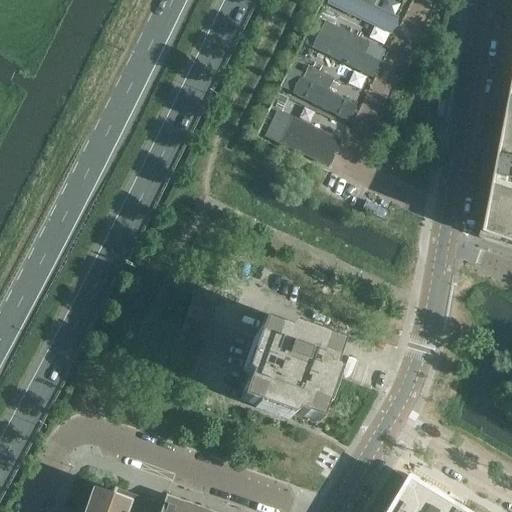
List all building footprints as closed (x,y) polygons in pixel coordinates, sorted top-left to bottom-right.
[(329,0),(328,4),(388,34),(389,31),(392,30),(395,23),(394,21),(395,19),(367,5),(369,0),(329,0)] [(333,40),(338,29),(325,23),(320,33),(333,40)] [(320,33),(313,49),(369,76),(377,61),(364,55),(369,45),(338,29),(333,40),(320,33)] [(313,49),(320,33),(312,30),(305,45),(313,49)] [(333,79),(308,67),(293,95),(345,120),(352,105),(326,92),(333,79)] [(511,110),(499,188),(498,188),(483,241),(511,249),(511,110)] [(279,144),(291,119),(276,111),(263,137),(279,144)] [(339,141),(291,119),(279,144),(327,166),(339,141)] [(197,283),(193,295),(217,304),(221,291),(197,283)] [(193,295),(189,307),(213,315),(217,304),(193,295)] [(189,307),(185,318),(209,327),(213,315),(189,307)] [(185,318),(181,329),(205,338),(209,327),(185,318)] [(250,370),(239,401),(284,417),(286,412),(317,423),(334,377),(329,375),(340,344),(293,328),(291,333),(261,322),(245,368),(250,370)] [(181,329),(177,341),(201,350),(205,338),(181,329)] [(177,341),(173,352),(197,361),(201,350),(177,341)] [(173,352),(169,363),(193,372),(197,361),(173,352)] [(169,363),(165,375),(189,384),(193,372),(169,363)] [(406,480),(386,511),(452,511),(443,506),(444,503),(406,480)] [(93,489),(84,511),(124,511),(131,495),(113,488),(112,491),(111,490),(109,495),(93,489)] [(131,495),(124,511),(136,511),(141,498),(131,495)] [(204,511),(164,497),(161,506),(159,511),(204,511)] [(141,498),(136,511),(147,511),(151,502),(141,498)] [(151,502),(147,511),(159,511),(161,506),(151,502)]
